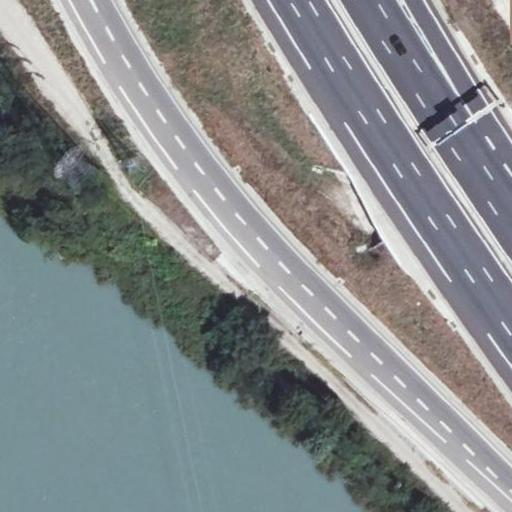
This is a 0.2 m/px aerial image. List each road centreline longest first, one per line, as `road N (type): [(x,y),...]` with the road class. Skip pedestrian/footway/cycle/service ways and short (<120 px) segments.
road 1 (track): [(0,5),(145,209),(467,511)]
road 2 (motorway): [(92,1),(163,123),(322,298),(511,483)]
road 3 (motorway): [(300,0),(511,319)]
road 4 (motorway): [(511,229),(418,91)]
road 5 (track): [(381,216),(511,178)]
